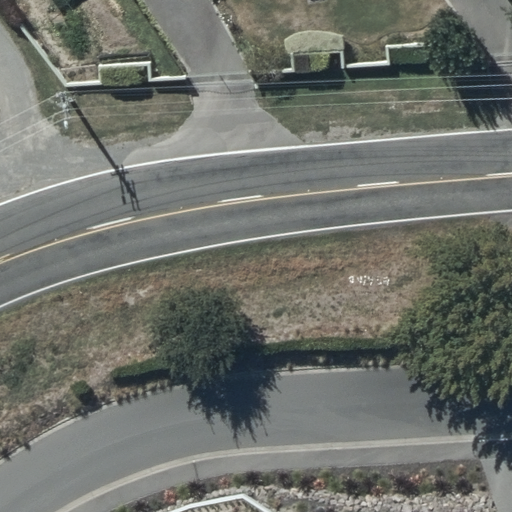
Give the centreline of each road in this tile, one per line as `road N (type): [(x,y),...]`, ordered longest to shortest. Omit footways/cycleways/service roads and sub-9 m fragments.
road 1 (residential): [(0,506),(49,471),(144,432),(262,409),(511,397)]
road 2 (tertiary): [(0,252),(177,207),(369,180),(511,172)]
